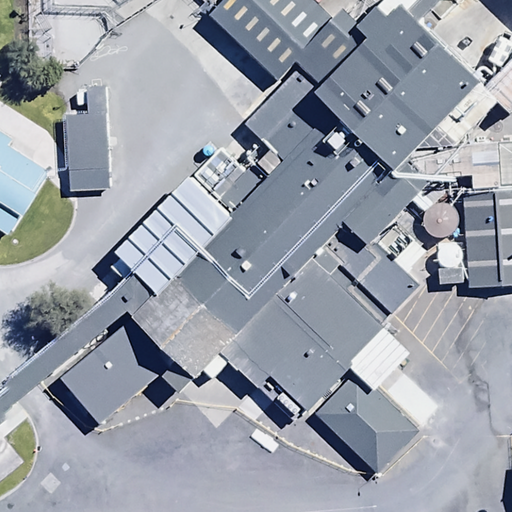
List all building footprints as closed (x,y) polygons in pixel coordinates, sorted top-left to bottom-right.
[(485,69),(410,0),(358,0),(345,15),(328,0),(232,0),(217,17),(299,92),(266,127),(292,151),(148,307),(63,386),(114,447),(207,361),(226,341),(318,425),(440,294),(386,244),(443,182),(409,150),(485,69)] [(70,119),(71,196),(110,195),(108,91),(88,91),(89,119),(70,119)] [(0,225),(16,236),(59,170),(0,132),(0,225)] [(227,204),(191,171),(123,243),(158,277),(227,204)] [(428,444),(374,394),(338,432),(392,482),(428,444)]
